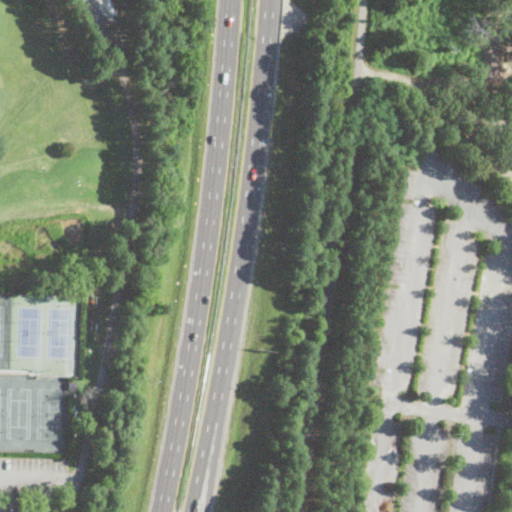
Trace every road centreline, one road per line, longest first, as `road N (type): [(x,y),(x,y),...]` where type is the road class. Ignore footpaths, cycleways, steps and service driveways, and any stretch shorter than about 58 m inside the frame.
road 1 (motorway): [(190,511),(242,245),(270,0)]
road 2 (motorway): [(230,0),(209,231),(163,511)]
road 3 (track): [(511,183),(413,87),(385,72),(358,70)]
road 4 (motorway): [(205,511),(217,383)]
